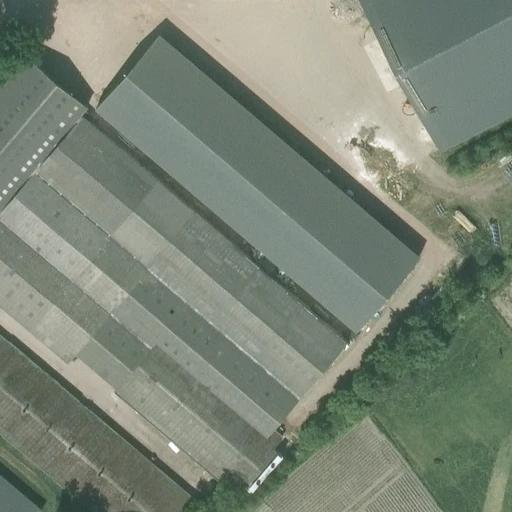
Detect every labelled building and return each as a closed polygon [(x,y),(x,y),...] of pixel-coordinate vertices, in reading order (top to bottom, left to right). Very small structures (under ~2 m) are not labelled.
[(511,0),(359,0),(439,150),(511,111),(511,0)] [(418,257),(159,36),(97,107),(357,329),(394,287),(418,258),(418,257)] [(0,88),(0,304),(31,330),(67,362),(74,352),(149,265),(302,395),(347,341),(158,180),(82,115),(81,116),(79,115),(87,106),(43,68),(28,55),(0,88)] [(0,434),(91,511),(196,511),(202,505),(0,335),(0,434)] [(158,338),(113,392),(233,494),(279,437),(271,432),(158,338)] [(0,511),(40,511),(41,511),(0,475),(0,511)]
